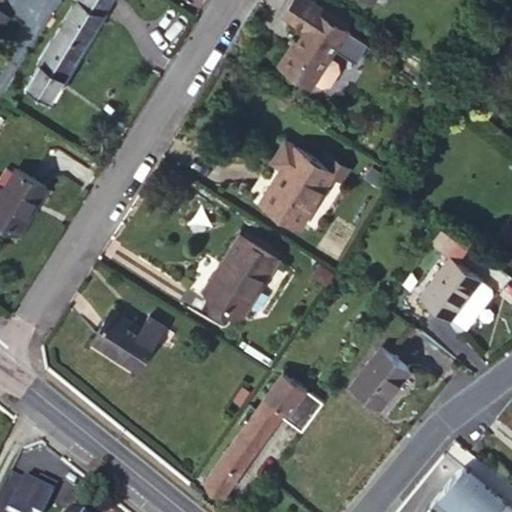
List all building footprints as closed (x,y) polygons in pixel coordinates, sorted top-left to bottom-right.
[(112,0),(77,0),(27,83),(53,99),(67,76),(67,74),(112,0)] [(281,63),(312,83),(314,81),(330,55),(338,43),(338,42),(351,50),(361,36),(346,26),(320,9),(322,5),(315,0),(293,0),(284,14),(308,30),(300,43),(296,50),(291,47),(281,63)] [(322,5),(320,9),(346,26),(348,21),(322,5)] [(0,25),(9,14),(0,7),(0,25)] [(295,40),(291,47),(296,50),(300,43),(295,40)] [(338,42),(338,43),(351,51),(351,50),(338,42)] [(332,84),(341,70),(339,61),(330,55),(314,81),(323,86),(332,84)] [(275,163),(278,165),(293,142),(290,140),(275,163)] [(278,181),(274,178),(262,199),(301,225),(336,170),(322,160),(293,142),(278,165),(281,167),(285,170),(278,181)] [(322,160),(336,170),(347,177),(347,176),(352,168),(327,152),(322,160)] [(375,162),(368,173),(382,181),(388,171),(375,162)] [(281,167),(274,178),(278,181),(285,170),(281,167)] [(49,187),(19,168),(8,186),(0,198),(0,216),(21,230),(49,187)] [(452,254),(466,266),(477,253),(449,231),(438,243),(452,254)] [(241,232),(205,288),(245,314),(281,257),(241,232)] [(482,278),(466,266),(452,254),(421,293),(451,318),(453,316),(471,330),(498,295),(497,290),(482,278)] [(114,309),(95,340),(137,368),(164,324),(148,314),(141,326),(114,309)] [(351,384),(381,407),(412,369),(382,344),(351,384)] [(302,430),(322,400),(283,370),(256,407),(245,423),(205,480),(224,494),(280,415),(302,430)] [(238,419),(245,423),(256,407),(250,402),(238,419)] [(511,506),(461,465),(428,505),(436,511),(447,511),(449,509),(452,511),(511,511),(511,506)] [(0,511),(43,511),(55,489),(38,481),(34,490),(8,477),(0,492),(0,511)]
